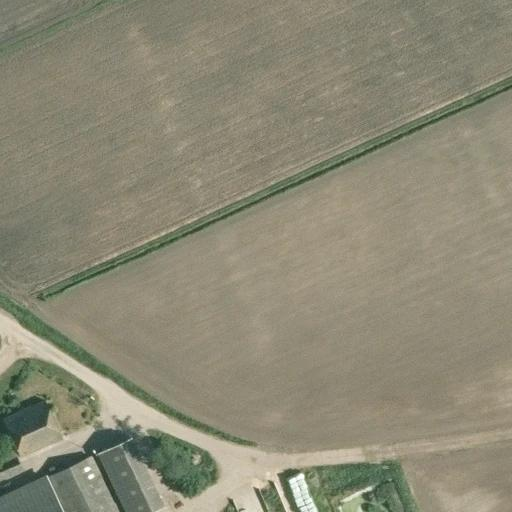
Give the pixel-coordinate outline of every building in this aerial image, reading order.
[(5,418),(15,441),(21,453),(22,455),(61,438),(45,400),(5,418)] [(125,511),(151,511),(163,507),(130,437),(98,453),(125,511)] [(0,461),(16,454),(21,453),(15,441),(0,447),(0,461)] [(0,480),(24,470),(16,454),(0,461),(0,480)] [(47,476),(63,511),(119,511),(92,455),(47,476)] [(402,511),(388,469),(329,489),(337,511),(402,511)] [(0,511),(63,511),(47,476),(0,498),(0,511)] [(266,511),(258,482),(232,489),(238,511),(266,511)] [(306,488),(280,504),(284,511),(290,511),(313,500),(306,488)]
